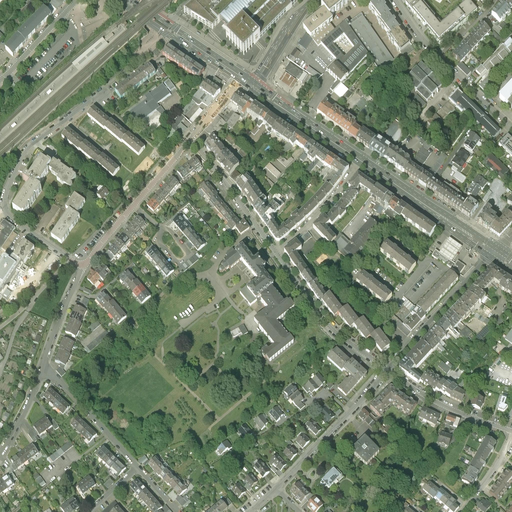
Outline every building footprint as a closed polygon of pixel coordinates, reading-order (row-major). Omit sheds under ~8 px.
[(32,0),(16,16),(20,20),(39,0),(32,0)] [(53,0),(50,4),(57,11),(66,0),(53,0)] [(198,0),(184,12),(193,18),(213,30),(216,27),(220,23),(223,26),(222,28),(223,30),(225,32),(227,30),(231,33),(226,38),(244,55),(298,0),(198,0)] [(325,11),(329,16),(350,0),(324,0),(326,1),(327,2),(321,7),(325,11)] [(390,14),(379,0),(370,7),(369,8),(380,22),(379,23),(390,37),(389,37),(400,52),(410,44),(399,30),(400,29),(389,15),(390,14)] [(436,20),(418,0),(408,0),(404,4),(407,8),(419,21),(439,44),(456,28),(472,14),(476,11),(467,0),(440,24),(436,20)] [(511,0),(505,0),(501,4),(510,12),(511,9),(511,0)] [(500,23),(510,12),(501,4),(491,14),(500,23)] [(44,9),(6,48),(13,55),(22,46),(32,36),(41,26),(51,16),(44,9)] [(329,23),(332,20),(329,16),(325,11),(313,21),(312,20),(310,21),(311,23),(304,28),(311,37),(329,23)] [(382,75),(415,50),(410,44),(400,52),(401,53),(393,59),(361,15),(348,24),(347,22),(345,23),(368,55),(373,63),(379,70),(382,75)] [(511,30),(503,22),(499,26),(507,34),(511,30)] [(318,46),(321,44),(335,31),(329,23),(311,37),(318,46)] [(336,66),(348,77),(368,55),(345,23),(335,31),(321,44),(336,61),(327,70),(328,72),(329,73),(336,66)] [(482,25),(472,35),(480,43),(490,33),(482,25)] [(502,39),(494,31),(490,35),(498,44),(502,39)] [(312,40),(305,35),(301,41),(298,45),(305,50),(312,40)] [(472,35),(462,46),(470,54),(480,43),(472,35)] [(114,40),(112,37),(104,44),(105,45),(106,46),(114,40)] [(511,41),(509,38),(502,45),(507,49),(511,44),(511,41)] [(79,75),(108,48),(106,46),(105,45),(104,44),(103,42),(72,68),(79,75)] [(511,44),(507,49),(502,45),(482,67),(485,70),(487,72),(489,71),(490,70),(491,71),(494,68),(496,71),(502,66),(500,63),(502,61),(505,64),(511,59),(509,56),(511,54),(511,55),(511,44)] [(163,55),(181,67),(186,59),(185,57),(177,52),(168,46),(163,55)] [(461,63),(470,54),(462,46),(452,56),(460,64),(461,63)] [(301,53),(295,49),(290,56),(296,60),(301,53)] [(200,68),(186,59),(181,67),(198,79),(204,71),(200,68)] [(460,64),(457,66),(467,76),(471,72),(461,63),(460,64)] [(149,65),(132,78),(138,86),(155,73),(149,65)] [(289,73),(288,75),(292,78),(294,76),(298,79),(302,73),(290,65),(286,71),(289,73)] [(343,81),(348,77),(336,66),(329,73),(338,81),(341,84),(343,81)] [(481,66),(476,71),(480,75),(485,70),(482,67),(481,66)] [(321,76),(308,67),(306,72),(313,77),(318,79),(321,76)] [(421,67),(405,83),(410,88),(403,95),(420,112),(426,106),(425,105),(442,87),(421,67)] [(361,97),(362,97),(365,93),(382,75),(379,70),(357,94),(361,97)] [(303,72),(302,73),(298,79),(298,80),(302,83),(307,75),(303,72)] [(297,82),(292,78),(288,75),(284,73),(282,77),(279,81),(291,90),(294,85),(297,82)] [(488,77),(479,87),(485,92),(493,83),(488,77)] [(121,99),(138,86),(132,78),(115,91),(121,99)] [(214,78),(210,85),(217,89),(221,83),(214,78)] [(165,87),(163,84),(150,94),(149,93),(144,96),(147,99),(129,113),(138,124),(155,110),(163,117),(167,114),(161,106),(159,107),(157,104),(170,93),(167,89),(168,88),(170,91),(175,87),(169,79),(164,83),(166,86),(165,87)] [(338,81),(328,92),(331,95),(334,92),(341,99),(349,91),(342,85),(344,82),(343,81),(341,84),(338,81)] [(206,82),(200,90),(214,99),(220,92),(217,89),(210,85),(206,82)] [(508,106),(511,101),(511,84),(498,100),(506,107),(508,106)] [(355,90),(352,87),(349,91),(341,99),(338,102),(342,105),(355,90)] [(200,90),(194,98),(202,103),(207,107),(214,99),(200,90)] [(240,107),(241,108),(248,97),(242,92),(230,106),(234,108),(238,111),(240,107)] [(493,138),(501,131),(487,118),(484,116),(484,115),(471,102),(469,103),(457,92),(450,99),(457,105),(462,111),(464,110),(477,123),(478,122),(480,125),(493,138)] [(357,116),(361,120),(376,103),(365,93),(362,97),(369,103),(357,116)] [(255,101),(248,97),(241,108),(247,112),(255,101)] [(447,102),(448,102),(454,108),(457,105),(450,99),(447,102)] [(119,105),(116,100),(111,103),(115,108),(119,105)] [(191,100),(180,114),(183,117),(195,103),(191,100)] [(259,104),(255,101),(247,112),(245,114),(243,116),(243,117),(245,118),(247,115),(248,116),(251,111),(253,112),(259,104)] [(317,113),(325,119),(332,110),(327,107),(329,105),(325,102),(317,113)] [(454,109),(454,108),(448,102),(444,107),(450,112),(451,113),(452,113),(454,110),(454,109)] [(253,112),(263,119),(269,111),(259,104),(253,112)] [(444,107),(442,109),(448,115),(450,112),(444,107)] [(104,130),(105,129),(110,122),(94,108),(87,116),(104,130)] [(200,108),(188,121),(192,124),(203,111),(200,108)] [(229,112),(226,115),(232,118),(237,112),(238,111),(234,108),(231,113),(229,112)] [(325,119),(337,127),(347,116),(336,109),(334,111),(332,109),(332,110),(325,119)] [(448,115),(442,109),(435,116),(441,121),(442,122),(448,115)] [(267,122),(268,123),(274,114),(269,111),(263,119),(265,121),(267,122)] [(243,116),(237,112),(232,118),(226,115),(224,113),(221,115),(229,122),(236,127),(243,117),(243,116)] [(187,130),(181,124),(185,118),(183,117),(180,114),(172,123),(184,133),(187,130)] [(270,125),(277,129),(283,120),(274,114),(268,123),(270,125)] [(217,136),(229,122),(221,115),(209,131),(216,137),(217,136)] [(358,123),(347,116),(337,127),(349,135),(355,126),(358,123)] [(430,120),(427,123),(433,129),(441,121),(435,116),(430,121),(430,120)] [(275,131),(286,138),(295,129),(283,120),(277,129),(275,131)] [(111,121),(110,122),(105,129),(121,143),(122,142),(127,135),(111,121)] [(254,131),(257,134),(262,129),(262,128),(267,122),(265,121),(264,122),(263,121),(259,126),(258,126),(254,131)] [(181,137),(184,133),(172,123),(169,127),(181,137)] [(391,141),(396,144),(407,128),(403,124),(391,141)] [(275,131),(277,129),(270,125),(269,127),(272,129),(270,130),(269,129),(264,134),(269,138),(274,133),(275,131)] [(349,135),(356,140),(362,131),(355,126),(349,135)] [(293,143),(293,142),(301,133),(295,129),(286,138),(286,139),(292,143),(293,143)] [(79,151),(79,150),(85,143),(68,130),(62,137),(79,151)] [(356,140),(368,149),(377,139),(363,130),(362,131),(356,140)] [(205,141),(208,145),(216,137),(209,131),(207,133),(210,136),(205,141)] [(471,139),(479,145),(483,139),(479,137),(480,136),(473,131),(470,135),(472,137),(471,139)] [(251,137),(254,136),(253,132),(242,135),(244,143),(253,141),(251,137)] [(230,140),(235,145),(239,141),(239,140),(232,133),(229,136),(231,139),(230,140)] [(301,143),(309,149),(315,142),(301,133),(293,142),(296,146),(297,147),(301,143)] [(128,134),(127,135),(122,142),(139,156),(145,148),(128,134)] [(208,145),(214,152),(223,143),(217,136),(216,137),(208,145)] [(511,140),(508,137),(498,147),(511,160),(511,140)] [(392,149),(377,139),(368,149),(384,160),(392,149)] [(479,145),(471,139),(466,145),(469,147),(475,151),(479,145)] [(429,140),(411,163),(411,165),(420,171),(431,155),(427,152),(433,143),(429,140)] [(235,145),(241,151),(245,147),(239,141),(235,145)] [(288,153),(296,146),(293,142),(293,143),(292,143),(285,149),(288,153)] [(306,163),(311,157),(321,146),(315,142),(309,149),(308,150),(310,151),(308,153),(307,152),(298,164),(302,167),(306,162),(306,163)] [(86,143),(85,143),(79,150),(96,164),(96,163),(102,156),(86,143)] [(229,151),(223,143),(214,152),(220,160),(229,151)] [(310,174),(319,164),(328,152),(321,146),(311,157),(316,160),(307,171),(310,174)] [(245,147),(241,151),(248,158),(252,154),(245,147)] [(475,154),(467,149),(467,148),(465,151),(473,156),(474,157),(475,154)] [(391,165),(404,173),(411,165),(411,163),(399,154),(395,151),(393,149),(392,149),(384,160),(384,161),(391,165)] [(459,155),(468,162),(473,156),(465,151),(463,149),(459,155)] [(237,159),(229,151),(220,160),(220,161),(225,166),(228,170),(228,171),(239,182),(245,175),(239,170),(243,165),(241,164),(241,163),(237,159)] [(335,156),(328,152),(319,164),(323,168),(326,163),(328,165),(335,156)] [(297,158),(294,156),(290,160),(282,153),(279,156),(289,166),(297,158)] [(427,171),(425,175),(432,179),(448,157),(443,154),(430,170),(428,172),(427,171)] [(511,170),(493,154),(486,162),(506,180),(510,176),(508,174),(511,170)] [(468,162),(459,155),(454,162),(457,164),(464,168),(468,162)] [(103,156),(102,156),(96,163),(113,177),(119,169),(103,156)] [(330,173),(334,169),(335,170),(336,169),(342,161),(335,156),(328,165),(330,166),(326,170),(330,173)] [(195,158),(189,163),(195,170),(201,165),(195,158)] [(38,184),(48,169),(59,176),(58,178),(59,178),(57,180),(68,188),(76,177),(73,175),(73,174),(72,173),(71,172),(70,173),(61,166),(61,165),(60,165),(59,164),(58,165),(54,162),(51,166),(42,160),(29,178),(26,176),(25,178),(23,180),(30,185),(13,209),(22,216),(41,189),(37,186),(38,184)] [(336,169),(342,173),(347,165),(342,161),(336,169)] [(280,177),(284,173),(272,162),(269,166),(280,177)] [(189,163),(183,168),(189,175),(195,170),(189,163)] [(457,164),(454,168),(459,171),(460,171),(463,173),(466,169),(464,168),(457,164)] [(353,169),(347,165),(342,173),(345,175),(344,176),(342,177),(334,187),(337,189),(349,176),(353,169)] [(404,173),(419,183),(425,175),(420,171),(411,165),(404,173)] [(183,179),(189,175),(183,168),(177,173),(178,173),(183,179)] [(327,177),(330,173),(326,170),(321,177),(327,181),(329,179),(327,177)] [(469,177),(463,173),(460,171),(459,171),(456,176),(465,182),(469,177)] [(475,184),(476,184),(484,190),(485,190),(490,182),(485,179),(488,175),(483,172),(475,184)] [(175,176),(173,179),(179,184),(181,182),(183,179),(178,173),(175,176)] [(374,183),(360,174),(354,183),(351,187),(354,189),(358,192),(359,191),(362,186),(374,195),(379,187),(374,183)] [(432,179),(425,175),(419,183),(426,188),(431,180),(432,179)] [(241,186),(245,192),(256,182),(251,176),(241,186)] [(278,183),(271,177),(267,182),(274,188),(278,183)] [(172,178),(167,184),(176,191),(181,186),(179,184),(173,179),(172,178)] [(429,191),(444,201),(450,193),(442,187),(435,183),(431,180),(426,188),(429,191)] [(267,198),(256,182),(245,192),(257,209),(263,203),(267,198)] [(293,195),(297,199),(301,194),(289,183),(287,184),(292,189),(290,191),(294,195),(293,195)] [(171,197),(176,191),(167,184),(162,189),(169,195),(171,197)] [(201,189),(206,195),(213,189),(208,184),(201,189)] [(330,184),(320,195),(327,201),(337,189),(334,187),(330,184)] [(462,196),(445,184),(442,187),(450,193),(460,200),(462,196)] [(476,184),(469,194),(477,199),(484,190),(476,184)] [(101,187),(95,194),(103,201),(109,194),(101,187)] [(380,210),(383,205),(390,194),(380,188),(379,187),(374,195),(372,198),(373,198),(380,203),(376,208),(380,210)] [(273,192),(277,196),(281,191),(277,188),(273,192)] [(164,201),(169,195),(162,189),(157,195),(164,201)] [(217,195),(213,189),(206,195),(211,201),(216,196),(217,195)] [(354,189),(345,201),(351,206),(361,193),(359,191),(358,192),(354,189)] [(492,190),(485,199),(488,201),(495,192),(492,190)] [(282,203),(280,206),(283,208),(288,203),(286,201),(290,197),(284,193),(281,191),(277,196),(275,198),(282,203)] [(460,200),(450,193),(444,201),(461,212),(466,204),(460,200)] [(390,194),(383,205),(380,210),(383,213),(387,207),(390,209),(391,207),(397,199),(390,194)] [(66,208),(69,211),(76,215),(85,202),(75,195),(66,208)] [(157,195),(152,201),(159,207),(164,201),(157,195)] [(320,195),(310,206),(316,212),(327,201),(320,195)] [(210,202),(215,207),(221,202),(216,196),(211,201),(210,202)] [(391,207),(398,212),(404,204),(397,199),(391,207)] [(469,200),(466,204),(461,212),(471,218),(479,206),(469,200)] [(53,204),(49,201),(32,224),(37,227),(53,204)] [(154,212),(159,207),(152,201),(147,207),(154,212)] [(347,210),(351,206),(345,201),(329,218),(332,222),(335,224),(342,216),(343,218),(349,211),(347,210)] [(226,207),(221,202),(215,207),(219,213),(226,207)] [(269,207),(263,203),(257,209),(262,215),(265,213),(268,209),(269,207)] [(271,212),(268,209),(265,213),(262,215),(266,222),(269,220),(280,206),(276,203),(271,209),(272,209),(271,212)] [(403,219),(404,217),(410,208),(404,204),(398,212),(396,214),(398,216),(403,219)] [(283,208),(280,206),(269,220),(266,222),(271,229),(277,223),(278,221),(275,218),(278,214),(283,209),(283,208)] [(301,212),(298,215),(305,223),(316,212),(310,206),(303,214),(301,212)] [(231,213),(226,207),(219,213),(224,219),(231,213)] [(391,207),(390,209),(386,214),(395,220),(398,216),(396,214),(398,212),(391,207)] [(60,208),(45,229),(50,232),(64,212),(60,208)] [(404,217),(418,227),(424,218),(410,208),(404,217)] [(489,208),(480,222),(493,231),(499,222),(497,220),(498,218),(498,217),(492,213),(494,211),(489,208)] [(60,224),(71,231),(80,218),(76,215),(69,211),(60,224)] [(231,213),(224,219),(229,225),(236,219),(231,213)] [(173,223),(174,223),(173,223),(179,217),(177,215),(170,220),(173,223)] [(294,233),(305,223),(298,215),(295,217),(296,219),(288,226),(294,233)] [(174,223),(178,229),(187,221),(188,220),(184,216),(181,218),(180,217),(179,217),(173,223),(174,223)] [(332,222),(329,218),(326,216),(320,222),(315,227),(329,241),(333,245),(337,240),(339,239),(327,227),(332,222)] [(139,229),(144,223),(138,218),(133,223),(139,229)] [(438,228),(424,218),(418,227),(433,236),(438,228)] [(240,224),(236,219),(229,225),(226,228),(226,229),(229,234),(236,229),(236,228),(240,224)] [(339,239),(337,240),(358,258),(384,228),(373,219),(353,242),(343,233),(339,239)] [(178,229),(183,234),(190,229),(192,227),(187,221),(178,229)] [(503,236),(511,227),(505,221),(504,221),(501,224),(499,222),(493,231),(500,236),(503,236)] [(240,224),(236,228),(236,229),(241,235),(249,229),(244,222),(240,224)] [(134,235),(139,229),(133,223),(128,229),(134,235)] [(282,231),(277,223),(271,229),(280,241),(281,243),(283,241),(294,233),(288,226),(282,231)] [(0,246),(1,250),(5,253),(16,236),(19,232),(7,224),(4,229),(8,232),(0,244),(0,246)] [(71,231),(60,224),(51,237),(62,244),(71,231)] [(130,240),(134,235),(128,229),(123,235),(130,240)] [(183,234),(188,240),(195,234),(190,229),(183,234)] [(315,236),(311,231),(301,239),(305,243),(315,236)] [(188,240),(193,246),(200,240),(195,234),(188,240)] [(125,246),(130,240),(123,235),(118,240),(125,246)] [(5,253),(10,256),(21,239),(16,236),(5,253)] [(446,243),(439,253),(452,262),(459,251),(462,247),(449,239),(446,243)] [(120,252),(125,246),(118,240),(113,246),(120,252)] [(193,246),(198,251),(205,246),(200,240),(193,246)] [(287,250),(293,257),(299,252),(305,248),(299,241),(287,250)] [(24,242),(14,257),(24,264),(34,249),(24,242)] [(324,247),(320,242),(306,254),(310,258),(324,247)] [(387,244),(380,253),(409,275),(415,266),(410,262),(410,261),(408,259),(407,260),(396,251),(397,250),(394,248),(394,249),(387,244)] [(112,261),(120,252),(113,246),(108,252),(106,255),(112,261)] [(147,255),(154,249),(155,249),(152,246),(145,252),(147,255)] [(159,255),(154,249),(147,255),(152,261),(159,255)] [(226,256),(229,259),(224,263),(225,263),(229,269),(230,270),(240,262),(241,261),(261,284),(255,288),(253,285),(248,290),(247,288),(240,293),(250,306),(257,301),(256,300),(259,297),(260,298),(260,297),(262,300),(261,300),(261,301),(261,302),(262,303),(263,303),(264,304),(263,305),(265,306),(266,306),(266,307),(267,310),(259,316),(254,320),(258,325),(259,326),(259,327),(259,328),(260,329),(261,329),(262,330),(262,331),(262,332),(263,332),(264,333),(264,334),(265,335),(266,335),(266,336),(266,337),(269,341),(270,340),(270,341),(270,342),(271,343),(272,343),(273,344),(273,345),(274,346),(269,350),(267,348),(261,352),(263,355),(262,356),(265,359),(266,358),(269,362),(270,362),(272,361),(272,360),(273,360),(274,359),(274,358),(275,357),(276,357),(277,356),(278,355),(279,355),(280,354),(280,353),(281,353),(283,352),(283,351),(284,351),(285,350),(285,349),(286,349),(287,349),(288,348),(288,347),(288,346),(289,346),(291,345),(291,344),(292,344),(293,343),(293,342),(294,342),(289,336),(288,337),(287,336),(287,335),(286,334),(285,334),(285,333),(285,332),(284,331),(283,331),(283,330),(283,329),(280,325),(279,325),(277,323),(278,322),(278,321),(279,321),(281,320),(281,319),(281,318),(282,319),(283,317),(284,316),(285,316),(286,315),(286,314),(287,314),(288,314),(289,313),(289,312),(290,312),(291,311),(291,310),(292,310),(293,310),(294,309),(294,308),(295,307),(293,304),(290,301),(289,303),(285,299),(283,301),(282,300),(281,299),(280,299),(280,297),(279,296),(278,296),(278,295),(277,294),(276,294),(276,293),(276,292),(275,291),(274,291),(271,288),(273,286),(261,272),(265,268),(265,267),(258,259),(254,263),(242,249),(236,254),(235,254),(232,251),(226,256)] [(458,261),(455,264),(452,262),(439,253),(435,251),(432,256),(437,260),(438,260),(460,275),(465,267),(458,261)] [(293,257),(305,275),(312,270),(299,252),(293,257)] [(112,261),(106,255),(104,257),(110,263),(112,261)] [(164,261),(159,255),(152,261),(157,266),(164,261)] [(199,260),(195,256),(179,270),(182,274),(199,260)] [(110,263),(104,257),(102,259),(107,266),(110,263)] [(169,266),(164,261),(157,266),(162,272),(169,266)] [(221,269),(220,270),(220,271),(220,272),(220,273),(221,273),(222,272),(223,273),(225,271),(226,272),(229,269),(225,263),(224,264),(225,265),(222,267),(222,266),(220,268),(221,269)] [(403,298),(407,301),(408,302),(436,268),(432,264),(403,298)] [(95,274),(100,279),(103,282),(111,274),(103,266),(95,274)] [(174,272),(169,266),(162,272),(167,278),(174,272)] [(491,267),(482,277),(490,284),(493,281),(500,286),(506,277),(491,267)] [(305,275),(315,289),(322,284),(312,270),(305,275)] [(100,279),(95,274),(94,273),(87,280),(94,286),(100,279)] [(121,279),(125,284),(132,277),(130,275),(128,273),(121,279)] [(450,273),(439,285),(447,292),(458,280),(450,273)] [(363,275),(356,283),(385,305),(391,297),(386,292),(384,290),(383,291),(372,282),(373,281),(370,279),(370,280),(363,275)] [(128,288),(129,288),(136,282),(134,279),(132,277),(125,284),(128,288)] [(480,295),(490,284),(482,277),(472,288),(480,295)] [(511,280),(506,277),(500,286),(499,288),(501,289),(501,290),(504,292),(505,291),(511,295),(511,280)] [(129,288),(134,293),(141,287),(139,284),(137,281),(136,282),(129,288)] [(330,296),(322,284),(315,289),(324,302),(325,301),(330,296)] [(439,285),(428,297),(436,304),(447,292),(439,285)] [(134,293),(138,298),(146,292),(143,289),(141,287),(134,293)] [(472,288),(467,294),(478,303),(480,304),(484,297),(480,295),(472,288)] [(138,298),(143,304),(150,297),(148,295),(146,292),(138,298)] [(106,296),(104,293),(97,299),(101,304),(108,298),(106,296)] [(333,293),(330,296),(325,301),(337,317),(342,314),(346,311),(333,293)] [(454,308),(450,313),(460,323),(478,303),(467,294),(463,298),(454,308)] [(428,297),(417,310),(424,317),(436,304),(428,297)] [(110,300),(108,298),(101,304),(104,309),(105,308),(112,302),(110,300)] [(85,310),(88,303),(83,301),(79,308),(85,310)] [(408,302),(407,301),(403,306),(412,315),(417,310),(408,302)] [(113,302),(112,302),(105,308),(110,313),(117,307),(115,304),(113,302)] [(511,307),(506,304),(494,322),(494,323),(492,327),(496,329),(511,307)] [(414,318),(412,315),(403,306),(394,317),(405,328),(414,318)] [(76,307),(73,313),(82,317),(85,311),(85,310),(79,308),(76,307)] [(119,309),(117,307),(110,313),(114,319),(122,312),(119,309)] [(351,307),(346,311),(342,314),(354,329),(358,326),(362,322),(351,307)] [(412,315),(414,318),(421,323),(425,318),(424,317),(417,310),(412,315)] [(124,315),(122,312),(114,319),(119,324),(126,318),(124,315)] [(79,323),(82,317),(73,313),(70,319),(71,320),(79,323)] [(453,331),(460,323),(450,313),(442,321),(450,328),(453,331)] [(411,333),(405,328),(394,317),(390,314),(386,318),(407,337),(411,333)] [(411,333),(421,323),(414,318),(405,328),(411,333)] [(367,319),(362,322),(358,326),(369,341),(374,338),(379,335),(367,319)] [(71,320),(68,326),(77,330),(80,324),(79,323),(71,320)] [(92,333),(100,325),(97,321),(88,328),(92,333)] [(443,336),(450,328),(442,321),(435,329),(443,336)] [(243,325),(238,328),(241,333),(243,336),(248,333),(243,325)] [(490,329),(485,325),(475,336),(479,341),(490,329)] [(74,337),(77,330),(68,326),(65,333),(74,337)] [(233,338),(241,333),(238,328),(230,333),(233,338)] [(435,329),(428,337),(438,345),(445,338),(443,336),(435,329)] [(110,336),(106,331),(84,349),(88,354),(110,336)] [(383,332),(379,335),(374,338),(385,354),(394,346),(383,332)] [(398,347),(402,344),(395,337),(391,341),(398,347)] [(428,337),(421,344),(431,353),(431,354),(438,346),(438,345),(428,337)] [(64,339),(61,344),(70,348),(73,343),(64,339)] [(68,354),(70,348),(61,344),(59,350),(60,350),(68,354)] [(421,344),(412,353),(422,362),(431,353),(421,344)] [(60,350),(58,356),(66,360),(69,354),(68,354),(60,350)] [(343,371),(350,363),(336,350),(333,354),(332,354),(327,359),(342,372),(343,371)] [(414,371),(422,362),(412,353),(404,362),(413,370),(414,371)] [(64,365),(66,360),(58,356),(55,361),(60,364),(64,365)] [(358,384),(366,375),(352,362),(350,363),(343,371),(351,378),(358,384)] [(412,372),(413,370),(404,362),(397,370),(398,372),(407,378),(408,377),(412,372)] [(450,370),(442,363),(439,367),(447,374),(450,370)] [(56,371),(61,377),(66,373),(63,370),(65,366),(64,365),(60,364),(59,366),(60,367),(56,371)] [(421,379),(419,382),(433,392),(434,390),(440,381),(426,371),(421,379)] [(418,383),(419,382),(421,379),(412,372),(408,377),(418,383)] [(476,372),(472,377),(478,381),(481,376),(476,372)] [(319,375),(312,381),(319,389),(323,386),(322,385),(325,383),(319,375)] [(338,390),(346,397),(358,384),(351,378),(348,381),(347,380),(338,390)] [(462,379),(457,386),(449,397),(460,402),(465,392),(459,389),(465,381),(462,379)] [(441,380),(440,381),(434,390),(438,393),(439,391),(448,398),(449,397),(457,386),(452,383),(450,384),(446,382),(445,383),(441,380)] [(315,392),(319,389),(312,381),(305,387),(309,392),(311,394),(315,391),(315,392)] [(394,386),(383,396),(392,405),(395,403),(401,406),(407,396),(394,386)] [(284,393),(290,400),(298,393),(295,389),(294,390),(292,387),(284,393)] [(46,396),(51,401),(59,392),(54,388),(49,393),(46,396)] [(51,401),(56,405),(64,397),(59,392),(51,401)] [(301,396),(298,393),(290,400),(296,407),(296,406),(301,403),(303,400),(301,397),(301,396)] [(507,397),(503,395),(498,410),(503,412),(507,408),(504,407),(507,397)] [(387,411),(392,405),(383,396),(373,406),(383,416),(387,412),(387,411)] [(419,404),(407,396),(401,406),(400,407),(413,414),(419,404)] [(482,399),(473,396),(470,406),(479,409),(482,399)] [(56,405),(61,410),(69,401),(64,397),(56,405)] [(74,406),(69,401),(61,410),(66,414),(68,412),(71,409),(74,406)] [(303,405),(301,403),(296,406),(298,409),(298,408),(300,411),(305,407),(303,404),(303,405)] [(322,422),(326,426),(328,423),(328,424),(334,418),(328,412),(330,409),(326,405),(323,408),(325,409),(320,415),(324,420),(322,422)] [(72,410),(71,409),(68,412),(72,416),(78,410),(75,407),(72,410)] [(422,416),(430,420),(434,411),(426,407),(422,416)] [(279,418),(283,416),(281,413),(277,408),(276,408),(269,414),(276,422),(280,419),(279,418)] [(366,409),(361,415),(366,420),(367,419),(372,415),(366,409)] [(443,415),(434,411),(430,420),(438,424),(443,415)] [(73,423),(78,428),(86,420),(81,415),(73,423)] [(380,424),(372,415),(367,419),(376,428),(380,424)] [(268,424),(261,416),(254,422),(261,430),(265,427),(264,426),(268,424)] [(49,417),(43,421),(49,430),(55,426),(49,417)] [(78,428),(83,433),(91,424),(86,420),(78,428)] [(43,435),(49,430),(43,421),(36,426),(37,428),(41,433),(43,435)] [(309,430),(316,436),(321,431),(312,422),(309,424),(307,427),(309,430)] [(83,433),(88,437),(95,429),(91,424),(83,433)] [(391,425),(387,428),(386,429),(390,433),(394,429),(391,425)] [(248,437),(252,434),(245,426),(238,431),(244,439),(248,436),(248,437)] [(41,433),(37,428),(31,432),(35,438),(41,433)] [(100,434),(95,429),(88,437),(93,442),(97,437),(100,434)] [(454,434),(442,431),(439,441),(451,444),(454,434)] [(303,435),(296,442),(303,449),(310,442),(303,435)] [(490,456),(494,451),(495,451),(496,448),(495,448),(499,442),(489,436),(481,451),(490,456)] [(354,450),(369,464),(382,451),(368,437),(354,450)] [(72,440),(49,458),(53,463),(76,445),(72,440)] [(232,448),(226,441),(217,449),(219,451),(218,452),(221,455),(228,449),(229,451),(232,448)] [(35,443),(29,447),(36,455),(41,451),(35,443)] [(99,453),(104,458),(111,450),(106,445),(99,453)] [(29,447),(24,451),(30,459),(36,455),(29,447)] [(283,454),(290,461),(297,455),(295,453),(295,452),(292,450),(289,448),(283,454)] [(104,458),(109,462),(116,455),(111,450),(104,458)] [(24,451),(19,455),(25,463),(30,459),(24,451)] [(482,471),(485,465),(486,466),(488,463),(487,462),(490,456),(481,451),(473,465),(482,471)] [(20,467),(25,463),(19,455),(13,459),(16,462),(20,467)] [(109,462),(114,467),(121,459),(116,455),(109,462)] [(149,465),(150,463),(144,456),(138,461),(141,464),(142,463),(144,466),(147,463),(149,465)] [(274,464),(281,471),(286,466),(276,456),(270,462),(273,465),(274,464)] [(154,470),(155,472),(162,466),(158,462),(159,461),(156,458),(150,463),(149,465),(154,470)] [(126,464),(121,459),(114,467),(118,471),(126,464)] [(20,468),(20,467),(16,462),(14,464),(14,465),(10,468),(13,472),(17,469),(18,469),(20,468)] [(254,468),(263,478),(269,472),(266,469),(267,468),(265,466),(264,466),(263,465),(260,462),(254,468)] [(477,480),(478,480),(480,477),(479,477),(482,471),(473,465),(464,480),(474,486),(477,480)] [(166,470),(162,466),(155,472),(157,473),(156,474),(159,477),(160,476),(166,470)] [(324,480),(325,480),(320,485),(320,487),(322,489),(323,489),(325,487),(325,485),(327,483),(331,487),(336,482),(338,485),(346,476),(344,474),(343,475),(336,468),(324,480)] [(500,480),(501,481),(509,488),(511,483),(511,471),(509,469),(500,480)] [(163,479),(164,480),(171,474),(167,470),(166,470),(160,476),(163,479)] [(72,476),(68,471),(60,477),(64,482),(72,476)] [(37,476),(44,486),(49,482),(43,475),(41,473),(37,476)] [(10,474),(5,477),(12,486),(17,482),(10,474)] [(92,474),(86,479),(92,487),(98,483),(92,474)] [(175,479),(171,474),(164,480),(166,482),(165,482),(168,485),(169,484),(175,479)] [(245,481),(251,488),(257,483),(251,475),(244,481),(245,481)] [(0,481),(6,490),(12,486),(5,477),(0,481)] [(172,487),(173,488),(179,483),(175,478),(175,479),(169,484),(171,487),(172,487)] [(86,492),(92,487),(86,479),(80,484),(86,492)] [(130,487),(134,492),(142,485),(138,480),(130,487)] [(252,489),(251,488),(245,481),(243,483),(245,486),(244,487),(248,492),(252,489)] [(426,489),(431,493),(437,485),(432,481),(429,484),(426,488),(426,489)] [(509,488),(501,481),(492,492),(500,499),(509,488)] [(181,485),(179,483),(173,488),(174,490),(179,496),(180,496),(187,489),(185,488),(188,486),(184,482),(181,485)] [(293,490),(298,496),(307,488),(301,482),(293,490)] [(146,489),(142,485),(134,492),(139,496),(146,489)] [(232,490),(239,499),(245,493),(238,485),(232,490)] [(442,490),(437,485),(431,493),(436,497),(437,496),(442,490)] [(313,493),(307,488),(298,496),(304,502),(309,497),(313,493)] [(437,496),(442,500),(449,492),(443,488),(442,490),(437,496)] [(151,494),(146,489),(139,496),(143,501),(151,494)] [(454,497),(449,492),(442,500),(448,504),(454,497)] [(314,502),(318,498),(313,493),(309,497),(314,502)] [(155,498),(151,494),(143,501),(147,505),(155,498)] [(182,498),(180,496),(179,496),(176,499),(182,507),(184,505),(188,501),(189,500),(185,496),(182,498)] [(76,497),(70,502),(76,510),(83,506),(76,497)] [(459,501),(454,497),(448,504),(453,509),(458,503),(459,501)] [(159,503),(155,498),(147,505),(151,510),(159,503)] [(318,498),(314,502),(310,505),(316,511),(318,511),(326,505),(318,498)] [(485,498),(479,506),(477,509),(479,511),(483,509),(487,511),(494,503),(489,498),(487,500),(485,498)] [(223,503),(227,508),(232,504),(228,499),(223,503)] [(221,501),(216,506),(221,511),(222,511),(227,508),(223,503),(221,501)] [(67,511),(74,511),(76,510),(70,502),(64,506),(67,511)] [(113,511),(118,507),(119,506),(115,502),(103,511),(113,511)] [(163,508),(159,503),(151,510),(152,511),(157,511),(160,510),(163,508)] [(456,511),(462,506),(458,503),(453,509),(452,509),(455,511),(456,511)]
